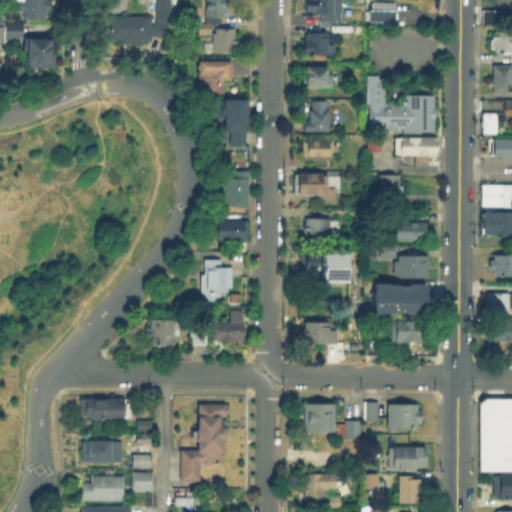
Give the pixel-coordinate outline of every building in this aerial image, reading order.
[(45,0),(45,3),(49,3),(49,12),(45,12),(45,19),(26,19),(26,11),(17,11),(17,2),(12,2),(12,0),(45,0)] [(152,42),(152,46),(119,46),(119,42),(111,42),(111,14),(155,14),(155,0),(171,0),(171,24),(156,23),(156,42),(152,42)] [(231,0),(231,6),(233,6),(233,16),(221,16),(221,26),(211,26),(211,35),(200,35),(200,25),(207,25),(207,0),(231,0)] [(338,0),(338,20),(317,20),(317,14),(311,14),(311,10),(303,10),(303,0),(338,0)] [(372,23),(368,22),(368,8),(372,8),(372,3),(393,3),(393,23),(372,23)] [(506,12),(505,17),(511,17),(511,26),(484,26),(484,12),(506,12)] [(22,40),(6,40),(6,25),(22,25),(22,40)] [(306,36),(306,31),(328,31),(328,36),(334,36),(334,54),(303,54),(303,36),(306,36)] [(237,53),(205,53),(205,37),(215,37),(215,32),(237,32),(237,53)] [(511,52),(491,52),(491,35),(511,35),(511,52)] [(50,50),(50,64),(30,64),(30,50),(27,50),(27,40),(50,41),(50,50)] [(218,80),(218,85),(223,85),(223,94),(201,94),(201,62),(229,63),(229,80),(218,80)] [(326,70),(326,72),(331,72),(331,86),(303,86),(303,63),(326,64),(326,70)] [(248,76),(235,76),(235,65),(248,65),(248,76)] [(508,94),(494,94),(494,67),(511,67),(511,86),(508,86),(508,94)] [(431,93),(431,130),(366,129),(366,74),(383,74),(383,103),(402,103),(403,93),(431,93)] [(511,98),(502,98),(502,114),(511,114),(511,98)] [(247,118),(247,146),(230,146),(230,129),(224,129),(224,118),(217,118),(217,101),(247,102),(247,118)] [(327,103),(328,120),(330,120),(330,132),(305,132),(305,121),(310,121),(310,112),(312,112),(312,103),(327,103)] [(495,112),(480,111),(480,131),(494,131),(495,112)] [(381,151),(368,151),(368,138),(381,138),(381,151)] [(436,156),(436,165),(415,165),(415,156),(396,156),(396,138),(437,138),(437,156),(436,156)] [(511,157),(495,157),(495,141),(511,141),(511,157)] [(324,157),(304,157),(304,142),(336,143),(336,154),(324,154),(324,157)] [(246,176),(246,208),(225,208),(225,200),(222,200),(222,185),(226,185),(226,176),(235,176),(235,173),(246,173),(246,176)] [(334,175),(338,175),(338,195),(335,195),(335,198),(321,198),(321,195),(299,195),(299,175),(334,175)] [(400,176),(400,187),(402,187),(402,201),(400,201),(400,202),(387,202),(387,195),(380,195),(381,176),(400,176)] [(511,205),(478,205),(478,183),(511,183),(511,205)] [(511,236),(485,236),(485,214),(511,214),(511,236)] [(250,241),(217,241),(217,222),(250,222),(250,241)] [(338,239),(306,239),(306,223),(338,223),(338,239)] [(397,242),(393,242),(393,228),(397,228),(397,225),(397,224),(427,224),(427,242),(397,242)] [(395,258),(382,258),(382,247),(395,247),(395,258)] [(333,257),(333,266),(340,266),(340,275),(326,275),(326,274),(303,274),(303,256),(333,257)] [(427,277),(396,277),(396,258),(428,258),(427,277)] [(511,258),(511,274),(494,274),(494,271),(490,271),(490,263),(494,263),(494,258),(511,258)] [(222,260),(222,261),(228,261),(227,267),(233,267),(233,277),(229,277),(229,283),(231,283),(231,294),(226,294),(226,301),(205,301),(205,277),(207,277),(207,268),(204,268),(204,259),(222,260)] [(370,282),(423,282),(423,313),(370,312),(370,282)] [(511,315),(484,315),(484,291),(507,291),(507,297),(511,297),(511,315)] [(392,342),(392,339),(388,339),(388,318),(418,318),(418,325),(424,325),(424,339),(418,339),(418,342),(392,342)] [(242,342),(214,342),(215,321),(229,321),(229,320),(242,320),(242,342)] [(175,321),(175,344),(150,344),(150,334),(147,334),(147,326),(150,326),(150,321),(175,321)] [(329,322),(329,331),(337,331),(337,344),(306,344),(306,339),(302,339),(302,329),(306,329),(306,322),(329,322)] [(511,341),(490,341),(490,339),(487,339),(487,322),(511,322),(511,341)] [(190,343),(203,343),(203,329),(189,330),(190,343)] [(124,400),(124,404),(130,404),(130,419),(82,419),(82,400),(124,400)] [(511,472),(481,472),(482,400),(511,400),(511,472)] [(377,426),(366,426),(366,403),(377,403),(377,426)] [(333,405),(333,432),(307,432),(307,424),(305,424),(305,413),(307,413),(307,405),(333,405)] [(221,417),(221,422),(223,422),(223,452),(221,452),(221,465),(201,465),(201,452),(199,452),(199,482),(183,482),(183,451),(199,451),(199,422),(201,422),(201,406),(225,406),(225,417),(221,417)] [(417,407),(417,411),(420,411),(420,424),(417,424),(417,431),(389,431),(389,407),(417,407)] [(344,438),(338,438),(338,422),(344,422),(344,416),(360,416),(360,439),(344,438)] [(149,419),(134,419),(134,428),(149,429),(149,419)] [(116,462),(82,462),(83,443),(116,443),(116,462)] [(415,470),(391,470),(391,448),(425,449),(425,466),(415,466),(415,470)] [(152,468),(134,468),(134,455),(152,455),(152,468)] [(362,479),(362,470),(376,471),(376,480),(362,479)] [(152,492),(133,491),(133,473),(152,473),(152,492)] [(511,475),(511,502),(499,502),(499,498),(493,498),(493,476),(500,477),(500,475),(511,475)] [(92,501),(83,501),(83,483),(92,483),(93,476),(123,477),(123,502),(92,501)] [(324,498),(304,498),(304,476),(335,476),(335,490),(324,490),(324,498)] [(419,479),(419,482),(423,482),(423,502),(419,502),(419,505),(401,505),(401,479),(419,479)] [(193,507),(176,507),(176,499),(193,499),(193,507)]
